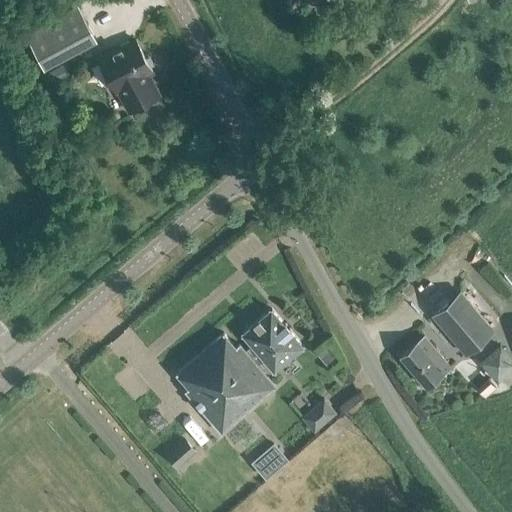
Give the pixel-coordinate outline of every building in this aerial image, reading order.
[(78,4),(25,33),(45,68),(97,39),(78,4)] [(118,89),(130,111),(159,94),(148,73),(153,71),(136,39),(131,41),(128,40),(121,44),(120,48),(99,59),(116,91),(118,89)] [(63,62),(48,71),(54,82),(70,74),(63,62)] [(493,329),(479,313),(461,292),(433,315),(466,353),(493,329)] [(221,433),(276,386),(257,364),(263,358),(272,368),(271,370),(274,370),(274,369),(300,347),(302,346),(302,344),(301,344),(290,332),(291,331),(286,324),(284,325),(275,313),(272,310),(272,308),(270,308),(270,310),(266,313),(244,332),(243,332),(242,334),(244,334),(252,344),(246,349),(245,348),(244,349),(239,343),(235,347),(223,332),(176,373),(189,387),(185,390),(221,433)] [(427,387),(444,372),(450,367),(425,337),(402,357),(427,387)] [(337,356),(326,344),(317,351),(328,363),(337,356)] [(511,366),(511,359),(500,346),(482,361),(498,379),(511,366)] [(322,399),(300,417),(312,431),(333,413),(322,399)] [(185,438),(167,454),(177,465),(195,450),(185,438)] [(287,458),(274,443),(252,461),(265,476),(287,458)]
